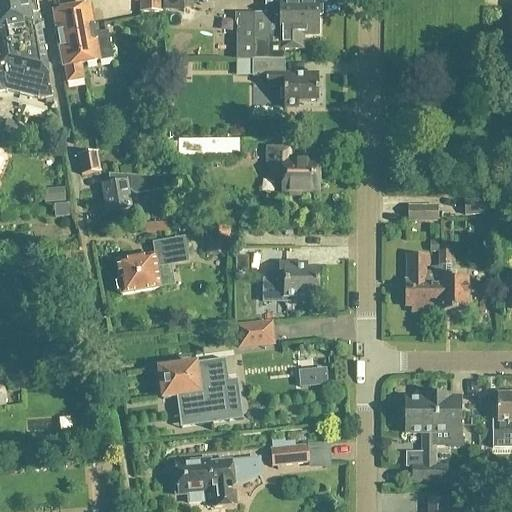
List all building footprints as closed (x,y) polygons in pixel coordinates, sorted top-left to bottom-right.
[(53,103),(49,77),(35,0),(0,0),(0,95),(9,94),(42,105),(53,103)] [(163,12),(163,0),(139,0),(138,12),(163,13),(163,12)] [(322,4),(319,4),(319,2),(280,2),(280,5),(266,5),(266,15),(223,15),(224,35),(237,35),(237,61),(253,61),(253,77),(266,77),(266,88),(284,88),(284,109),(299,109),(299,106),(319,106),(319,79),(285,79),(285,50),(303,50),(303,36),(319,35),(319,17),(322,17),(322,4)] [(108,34),(99,35),(98,26),(94,27),(90,7),(73,10),(81,64),(84,81),(85,81),(82,65),(100,62),(100,61),(112,59),(108,34)] [(73,10),(55,13),(67,84),(84,81),(81,64),(73,10)] [(322,49),(324,64),(337,63),(335,48),(322,49)] [(189,65),(172,64),(171,77),(188,78),(189,65)] [(178,141),(179,156),(239,157),(240,141),(178,141)] [(268,148),(268,166),(271,167),(271,180),(283,181),(283,192),(320,193),(320,164),(291,164),(291,148),(268,148)] [(101,172),(98,153),(79,157),(83,176),(101,172)] [(166,181),(147,180),(111,176),(112,184),(103,186),(107,214),(131,210),(127,192),(131,191),(132,193),(136,195),(167,190),(166,181)] [(465,217),(494,216),(494,201),(465,202),(465,217)] [(438,207),(409,207),(409,223),(438,223),(438,207)] [(230,226),(207,226),(207,255),(230,255),(230,226)] [(174,262),(171,246),(158,248),(160,257),(116,265),(119,279),(116,284),(117,291),(122,294),(122,296),(161,290),(161,289),(171,287),(167,264),(174,262)] [(439,253),(439,272),(440,308),(440,314),(466,314),(466,279),(451,278),(452,253),(439,253)] [(411,314),(426,314),(426,308),(440,308),(439,272),(427,272),(427,258),(407,258),(407,275),(411,275),(411,283),(405,284),(405,308),(411,308),(411,314)] [(318,267),(306,267),(306,263),(279,263),(280,280),(263,280),(263,302),(285,302),(285,297),(296,297),(296,302),(310,301),(310,297),(318,297),(318,267)] [(272,324),(238,327),(239,349),(274,346),(272,324)] [(7,359),(7,356),(0,356),(0,369),(14,369),(13,359),(7,359)] [(158,372),(163,402),(183,399),(186,421),(228,414),(221,368),(197,371),(196,367),(158,372)] [(300,390),(327,387),(326,372),(299,375),(300,390)] [(451,396),(434,397),(435,435),(435,447),(436,447),(436,446),(447,446),(447,447),(463,447),(463,439),(461,439),(461,399),(451,399),(451,396)] [(406,401),(406,435),(423,435),(423,466),(413,466),(413,484),(435,484),(435,466),(435,447),(435,435),(434,397),(422,397),(422,401),(406,401)] [(492,421),(492,434),(492,449),(511,449),(511,397),(498,398),(498,421),(492,421)] [(332,421),(306,422),(307,435),(333,434),(332,421)] [(309,447),(271,450),(273,469),(310,466),(309,447)] [(175,465),(177,485),(173,485),(174,493),(178,493),(178,497),(188,496),(189,503),(204,501),(203,495),(213,494),(214,500),(213,500),(214,510),(237,508),(236,492),(237,492),(237,488),(232,488),(232,486),(259,475),(257,460),(209,465),(209,462),(175,465)] [(435,466),(435,484),(449,484),(449,466),(435,466)] [(470,496),(470,511),(486,511),(486,496),(470,496)] [(457,511),(458,500),(429,499),(428,511),(457,511)]
